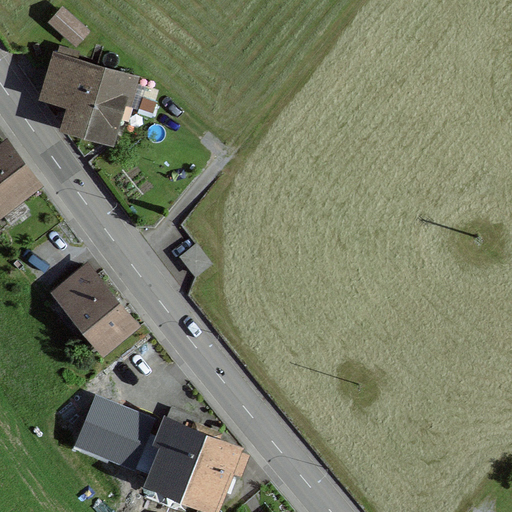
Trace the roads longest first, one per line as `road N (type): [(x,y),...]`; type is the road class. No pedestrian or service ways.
road 1 (primary): [(0,83),(132,266),(332,511)]
road 2 (track): [(353,0),(132,266)]
